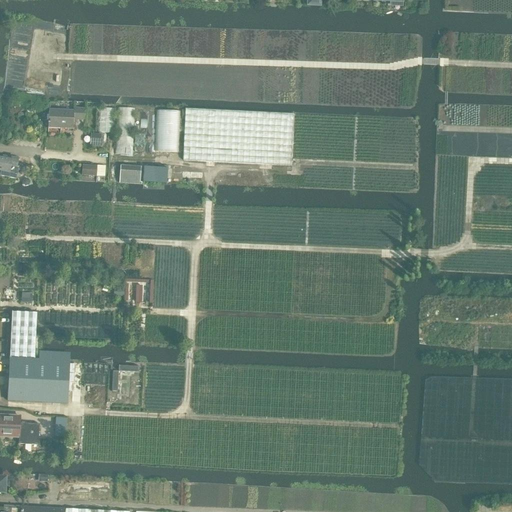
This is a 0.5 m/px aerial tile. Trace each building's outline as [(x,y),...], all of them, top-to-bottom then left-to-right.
[(48,121),(48,123),(48,127),(73,128),(73,120),(84,120),(84,108),(73,108),(73,110),(49,109),(48,121)] [(184,154),(183,161),(291,166),(294,115),(186,109),(184,154)] [(101,134),(96,134),(92,134),(92,145),(96,145),(100,145),(101,134)] [(0,158),(0,170),(1,171),(0,175),(0,176),(16,179),(18,167),(16,167),(18,160),(3,157),(2,159),(0,158)] [(96,175),(97,165),(87,164),(86,175),(96,175)] [(121,166),(119,183),(141,184),(142,182),(140,182),(141,167),(121,166)] [(144,167),(142,182),(168,184),(169,169),(144,167)] [(8,385),(7,401),(67,404),(69,362),(38,360),(34,360),(36,314),(11,313),(9,359),(8,377),(8,385)] [(0,435),(10,436),(18,436),(18,439),(18,445),(38,445),(38,424),(19,424),(19,417),(19,420),(12,420),(12,417),(0,416),(0,435)]
